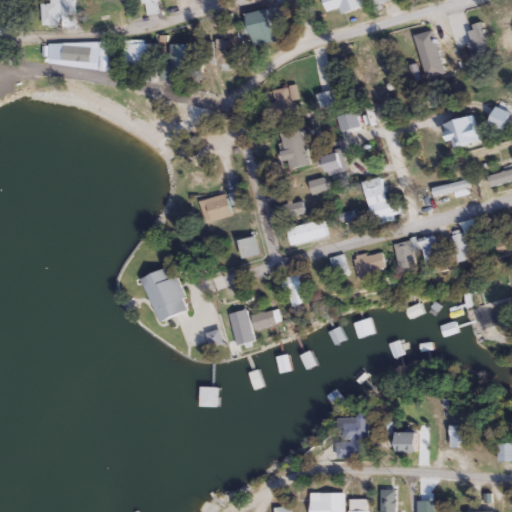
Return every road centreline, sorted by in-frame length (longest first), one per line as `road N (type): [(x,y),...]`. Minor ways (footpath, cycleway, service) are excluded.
road 1 (residential): [(10,69),(231,101),(313,41),(457,0)]
road 2 (residential): [(10,69),(4,53),(26,40),(116,35),(235,0)]
road 3 (residential): [(276,266),(511,201)]
road 4 (residential): [(318,470),(511,477)]
road 5 (residential): [(276,266),(231,101)]
road 6 (residential): [(411,227),(379,106)]
